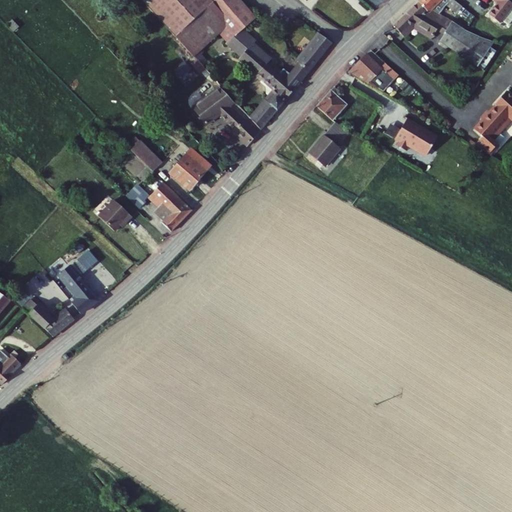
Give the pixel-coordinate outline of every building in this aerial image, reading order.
[(277,91),(252,120),(261,130),(300,85),(274,62),(269,58),(264,53),(256,45),(249,38),(216,0),(142,0),(198,61),(223,38),(243,56),(241,58),(277,91)] [(216,0),(249,38),(252,35),(247,30),(252,24),(260,17),(244,0),(216,0)] [(433,0),(417,0),(400,18),(409,25),(422,14),(441,27),(445,22),(452,28),(447,35),(482,57),(484,54),(501,28),(494,28),(486,26),(479,23),(439,1),(437,3),(433,0)] [(511,0),(504,0),(499,7),(510,15),(511,12),(511,0)] [(266,36),(252,24),(247,30),(252,35),(259,43),(256,45),(264,53),(269,58),(276,50),(263,39),(266,36)] [(501,28),(484,54),(491,59),(511,27),(504,28),(501,28)] [(259,43),(252,35),(249,38),(256,45),(259,43)] [(322,35),(317,41),(328,50),(333,44),(322,35)] [(280,57),(274,62),(300,85),(328,50),(317,41),(304,57),(299,53),(290,62),(288,60),(286,62),(280,57)] [(281,55),(276,50),(269,58),(274,62),(280,57),(281,55)] [(382,69),(366,55),(350,72),(378,88),(378,87),(382,91),(398,74),(386,63),(382,69)] [(184,61),(175,69),(182,76),(191,68),(184,61)] [(220,86),(194,107),(209,125),(221,115),(248,143),(261,130),(252,120),(220,86)] [(496,105),(498,106),(510,117),(511,117),(511,95),(507,91),(496,105)] [(348,105),(332,93),(319,109),(336,121),(348,105)] [(498,106),(476,131),(487,140),(489,142),(492,139),(510,117),(498,106)] [(420,125),(409,118),(396,140),(400,142),(399,144),(407,149),(410,145),(428,155),(438,138),(418,127),(420,125)] [(354,132),(339,124),(314,154),(330,167),(344,150),(341,148),(354,132)] [(137,129),(129,138),(134,143),(143,134),(137,129)] [(143,134),(134,143),(156,165),(165,156),(143,134)] [(487,140),(480,148),(492,155),(499,145),(492,139),(489,142),(487,140)] [(190,148),(172,167),(190,184),(207,164),(190,148)] [(157,169),(131,196),(140,203),(154,189),(161,196),(162,201),(158,205),(165,212),(163,214),(172,223),(192,203),(157,169)] [(117,193),(102,209),(118,224),(128,214),(130,216),(136,210),(117,193)] [(60,250),(41,268),(51,278),(63,267),(80,289),(73,295),(81,306),(100,291),(69,256),(66,258),(60,250)] [(0,375),(2,377),(13,367),(11,366),(22,357),(12,348),(1,359),(0,357),(0,306),(13,291),(0,282),(0,375)] [(31,289),(23,297),(54,328),(76,310),(67,300),(52,312),(31,289)]
